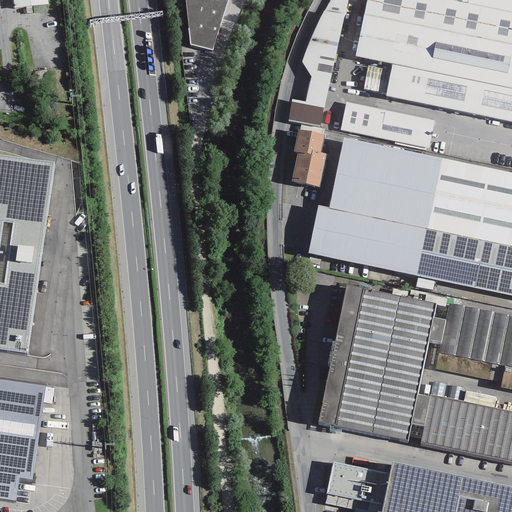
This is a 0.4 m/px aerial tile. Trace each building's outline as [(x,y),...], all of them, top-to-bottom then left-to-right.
[(212,50),(226,0),(184,0),(190,45),(212,50)] [(348,0),(330,0),(324,11),(345,15),(348,0)] [(392,64),(386,95),(511,121),(511,0),(366,0),(355,56),(392,64)] [(320,127),(345,15),(324,11),(323,11),(308,43),(302,62),(311,76),(306,102),(292,99),(288,121),(320,127)] [(435,122),(346,104),(340,130),(429,148),(435,122)] [(301,124),(299,130),(323,135),(324,130),(301,124)] [(299,130),(298,130),(293,152),(298,153),(292,182),(319,187),(326,154),(320,153),(324,135),(323,135),(299,130)] [(511,296),(511,246),(427,229),(442,158),(344,138),(328,208),(318,205),(308,253),(511,296)] [(0,157),(0,349),(28,353),(54,165),(0,157)] [(511,172),(442,158),(427,229),(511,246),(511,172)] [(417,394),(428,340),(441,343),(445,320),(433,318),(436,305),(347,286),(317,425),(511,464),(511,411),(430,394),(430,397),(417,394)] [(511,320),(454,308),(444,354),(511,368),(511,320)] [(45,386),(0,379),(0,498),(15,501),(19,478),(32,480),(45,386)] [(511,511),(511,486),(392,461),(381,511),(511,511)]
